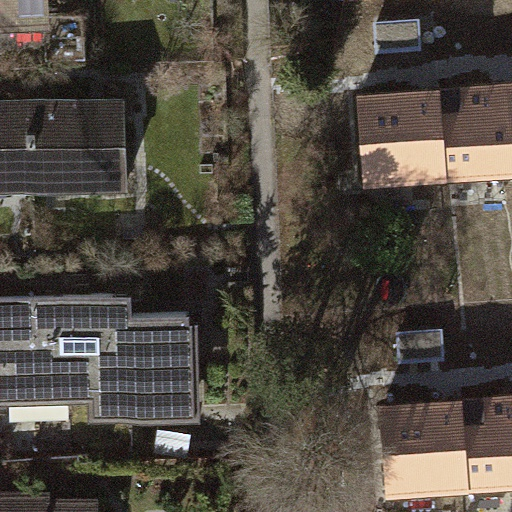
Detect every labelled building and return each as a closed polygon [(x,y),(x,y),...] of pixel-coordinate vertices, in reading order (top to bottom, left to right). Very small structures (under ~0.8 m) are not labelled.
[(0,0),(0,19),(45,18),(43,0),(0,0)] [(511,180),(511,150),(508,86),(434,91),(440,186),(511,180)] [(440,186),(434,91),(360,96),(366,191),(440,186)] [(0,200),(124,195),(119,100),(0,105),(0,200)] [(120,329),(120,304),(0,306),(0,408),(88,407),(88,425),(192,423),(191,327),(120,329)] [(511,400),(454,404),(461,496),(511,492),(511,400)] [(381,409),(387,501),(461,496),(454,404),(381,409)] [(94,511),(94,502),(0,503),(0,511),(94,511)]
